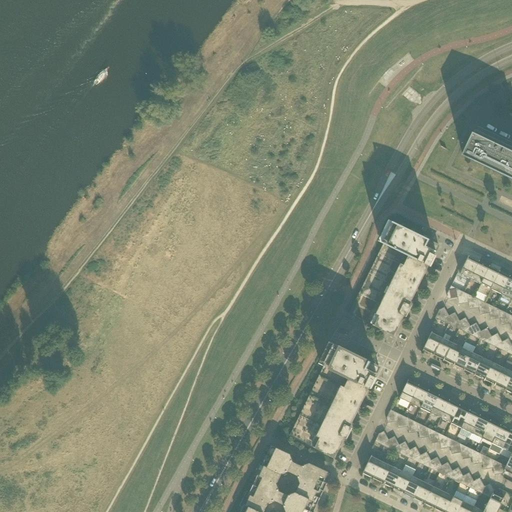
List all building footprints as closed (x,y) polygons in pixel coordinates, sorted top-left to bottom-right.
[(511,151),(474,133),(463,156),(511,179),(511,151)] [(349,314),(351,315),(395,336),(439,246),(430,242),(431,240),(394,222),(349,314)] [(460,275),(461,274),(471,279),(480,261),(479,261),(478,263),(476,262),(477,260),(469,257),(470,256),(469,256),(460,275)] [(480,261),(471,279),(481,284),(490,266),(489,268),(486,267),(487,265),(480,262),(480,261)] [(490,266),(481,284),(478,290),(489,295),(491,289),(500,271),(499,273),(496,272),(497,270),(490,267),(490,266)] [(491,289),(501,294),(511,276),(510,276),(509,278),(507,277),(507,275),(500,272),(501,271),(500,271),(491,289)] [(509,305),(511,299),(511,298),(511,277),(510,277),(511,276),(501,294),(499,300),(509,305)] [(448,298),(448,300),(458,298),(457,289),(452,286),(447,294),(448,295),(448,296),(447,296),(447,298),(448,298)] [(457,289),(458,298),(459,305),(469,303),(467,294),(457,289)] [(467,294),(469,303),(470,310),(479,308),(478,299),(467,294)] [(478,299),(479,308),(480,315),(490,314),(489,305),(478,299)] [(489,305),(490,314),(491,320),(501,319),(499,310),(489,305)] [(440,310),(435,319),(436,319),(436,318),(441,321),(449,316),(444,308),(443,308),(443,307),(441,308),(441,309),(440,310)] [(499,310),(501,319),(502,326),(511,324),(510,315),(499,310)] [(455,313),(449,316),(441,321),(452,326),(460,321),(455,313)] [(466,318),(460,321),(452,326),(462,331),(470,326),(466,318)] [(476,323),(470,326),(462,331),(473,336),(481,332),(476,323)] [(487,328),(481,332),(473,336),(484,341),(492,337),(487,328)] [(442,338),(432,333),(433,332),(432,332),(423,351),(424,350),(431,354),(432,352),(434,353),(433,356),(442,338)] [(442,338),(433,356),(434,356),(434,355),(441,359),(442,357),(445,358),(443,361),(444,361),(452,343),(449,341),(451,337),(445,334),(443,338),(442,338)] [(498,334),(492,337),(484,341),(494,347),(502,342),(498,334)] [(511,345),(508,339),(502,342),(494,347),(505,352),(511,347),(511,345)] [(464,371),(473,353),(476,347),(466,342),(463,348),(454,366),(455,365),(462,369),(463,367),(465,368),(464,371)] [(454,366),(463,348),(452,343),(444,361),(444,360),(452,364),(452,362),(455,363),(454,366)] [(371,362),(334,344),(329,355),(290,436),(335,458),(379,368),(371,364),(371,362)] [(474,376),(483,358),(473,353),(464,371),(465,370),(472,374),(473,372),(475,373),(474,376)] [(485,381),(494,363),(483,358),(474,376),(475,376),(475,375),(482,379),(483,377),(486,378),(484,381),(485,381)] [(495,386),(504,368),(494,363),(485,381),(485,380),(493,384),(493,382),(496,383),(495,386)] [(505,391),(511,376),(511,371),(504,368),(495,386),(496,385),(503,389),(504,387),(506,388),(505,391)] [(400,399),(400,398),(410,403),(419,385),(418,387),(415,386),(416,384),(409,381),(409,380),(399,399),(400,399)] [(410,403),(420,408),(429,390),(428,392),(426,391),(426,389),(419,386),(420,385),(419,385),(410,403)] [(429,390),(420,408),(431,413),(440,395),(439,395),(438,397),(436,396),(437,394),(429,391),(430,390),(429,390)] [(440,395),(431,413),(441,418),(450,400),(449,402),(446,401),(447,399),(440,396),(440,395)] [(450,400),(441,418),(451,423),(460,405),(459,407),(456,406),(457,404),(450,401),(450,400)] [(460,405),(451,423),(461,428),(470,410),(469,412),(467,411),(467,409),(460,406),(461,405),(460,405)] [(388,422),(388,423),(398,422),(396,413),(392,410),(391,409),(387,418),(387,419),(388,420),(387,420),(387,422),(388,422)] [(470,410),(461,428),(472,433),(481,415),(480,415),(479,417),(477,416),(478,414),(470,411),(471,410),(470,410)] [(408,427),(407,418),(396,413),(398,422),(399,428),(408,427)] [(481,415),(472,433),(482,438),(491,420),(489,422),(487,421),(488,419),(481,416),(481,415)] [(419,432),(417,423),(407,418),(408,427),(409,434),(419,432)] [(491,420),(482,438),(492,443),(501,425),(500,427),(497,426),(498,424),(491,421),(491,420)] [(430,437),(428,428),(417,423),(419,432),(420,439),(430,437)] [(501,425),(492,443),(502,448),(511,430),(510,432),(508,431),(508,429),(501,426),(501,425)] [(440,443),(439,433),(428,428),(430,437),(431,444),(440,443)] [(502,448),(511,453),(511,431),(511,430),(502,448)] [(380,434),(379,433),(375,442),(376,443),(376,442),(381,444),(389,440),(384,431),(380,434)] [(451,448),(449,439),(439,433),(440,443),(441,449),(451,448)] [(395,437),(389,440),(381,444),(391,450),(399,445),(395,437)] [(461,453),(460,444),(449,439),(451,448),(452,455),(461,453)] [(405,442),(399,445),(391,450),(402,455),(410,450),(405,442)] [(472,458),(471,449),(460,444),(461,453),(463,460),(472,458)] [(264,467),(251,495),(246,493),(241,504),(246,506),(242,511),(307,511),(313,502),(318,504),(323,493),(318,491),(327,471),(310,463),(302,466),(293,462),(291,454),(273,446),(264,467)] [(416,447),(410,450),(402,455),(413,460),(421,455),(416,447)] [(483,463),(481,454),(471,449),(472,458),(473,465),(483,463)] [(427,452),(421,455),(413,460),(423,465),(431,461),(427,452)] [(504,472),(505,471),(511,474),(511,453),(506,466),(503,471),(504,472)] [(493,469),(492,459),(481,454),(483,463),(484,470),(493,469)] [(382,461),(372,456),(372,455),(363,474),(363,475),(364,474),(371,478),(372,476),(374,477),(373,479),(373,480),(382,461)] [(437,457),(431,461),(423,465),(434,470),(442,466),(437,457)] [(503,471),(506,466),(492,459),(493,469),(494,475),(503,474),(504,472),(503,471)] [(392,466),(382,461),(373,480),(374,479),(381,483),(382,481),(384,482),(383,484),(383,485),(392,466)] [(448,463),(442,466),(434,470),(445,475),(453,471),(448,463)] [(402,471),(392,466),(383,485),(384,485),(384,484),(391,488),(392,486),(394,487),(393,489),(394,490),(402,471)] [(459,468),(453,471),(445,475),(455,481),(463,476),(459,468)] [(413,476),(402,471),(394,490),(394,489),(402,493),(402,491),(405,492),(404,494),(404,495),(413,476)] [(469,473),(463,476),(455,481),(466,486),(474,481),(469,473)] [(414,500),(423,481),(413,476),(404,495),(405,494),(412,498),(413,496),(415,497),(414,499),(414,500)] [(480,478),(474,481),(466,486),(477,491),(485,487),(480,478)] [(433,486),(423,481),(414,500),(415,499),(422,503),(423,501),(425,502),(424,504),(424,505),(433,486)] [(491,483),(485,487),(477,491),(491,498),(494,491),(495,490),(491,483)] [(443,491),(433,486),(424,505),(425,505),(425,504),(432,508),(433,506),(435,507),(434,509),(434,510),(443,491)] [(486,511),(497,511),(504,498),(507,492),(502,490),(500,489),(499,489),(497,489),(496,489),(495,490),(494,491),(491,498),(484,511),(486,511)] [(445,511),(454,496),(443,491),(434,510),(435,510),(435,509),(441,511),(442,511),(443,511),(445,511)] [(458,511),(464,501),(454,496),(445,511),(458,511)] [(466,497),(464,501),(458,511),(471,511),(474,506),(476,501),(466,497)]
